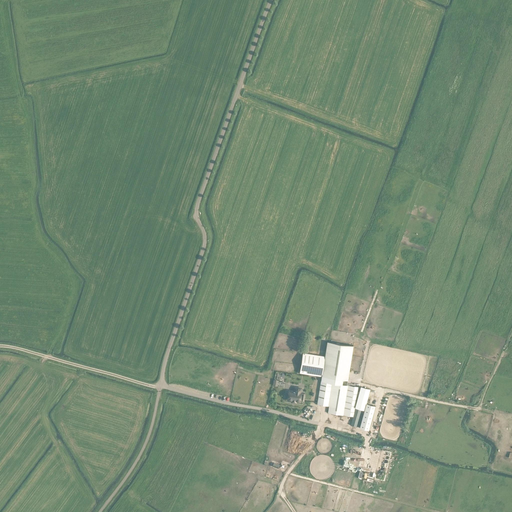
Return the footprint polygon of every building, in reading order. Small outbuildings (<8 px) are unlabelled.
[(347,385),(353,346),(328,342),(327,342),(321,378),(321,380),(321,381),(347,385)] [(302,353),(300,369),(309,370),(308,374),(322,376),(325,356),(302,353)] [(321,381),(320,384),(320,389),(318,400),(317,405),(327,407),(331,383),(321,381)] [(327,413),(343,415),(348,386),(332,383),(327,413)] [(348,386),(343,415),(353,417),(357,387),(348,386)] [(300,393),(301,388),(295,387),(294,392),(288,391),(287,400),(299,402),(300,400),(303,401),(304,395),(301,394),(301,393),(300,393)] [(361,387),(350,425),(355,426),(360,409),(364,410),(370,390),(361,387)] [(375,406),(366,403),(364,410),(359,428),(368,430),(375,406)] [(343,462),(343,466),(348,468),(355,471),(367,472),(368,469),(365,468),(361,468),(358,467),(359,464),(355,462),(355,461),(356,457),(357,453),(358,448),(356,453),(351,452),(353,453),(346,452),(346,456),(343,462)]
